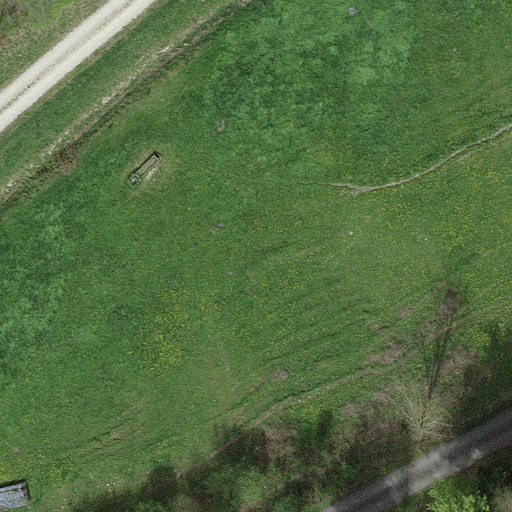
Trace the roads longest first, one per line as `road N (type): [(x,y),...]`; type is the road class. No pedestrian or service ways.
road 1 (track): [(326,511),(511,411)]
road 2 (track): [(0,117),(140,0)]
